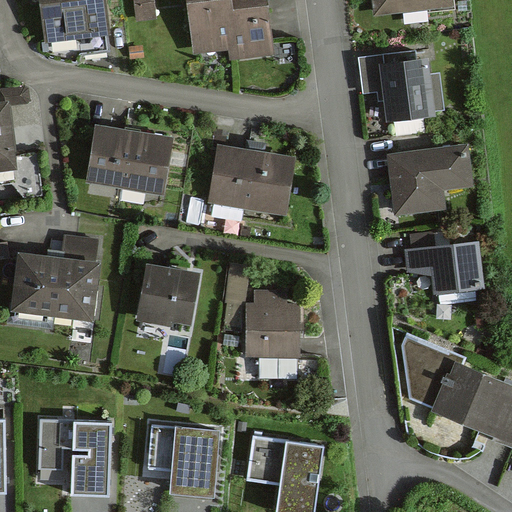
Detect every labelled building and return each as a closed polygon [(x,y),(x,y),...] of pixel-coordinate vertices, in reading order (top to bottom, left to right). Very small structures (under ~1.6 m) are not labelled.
[(39,0),(45,47),(111,39),(106,0),(39,0)] [(158,21),(155,0),(136,0),(139,23),(158,21)] [(233,59),(243,58),(235,0),(189,0),(196,55),(232,51),(233,59)] [(271,0),(235,0),(238,18),(243,58),(278,54),(271,0)] [(457,5),(456,0),(372,0),(374,14),(457,5)] [(429,62),(418,63),(417,53),(383,56),(384,65),(381,65),(388,127),(434,122),(433,113),(444,112),(440,77),(430,78),(429,62)] [(42,199),(37,152),(16,154),(11,103),(0,104),(0,179),(8,178),(25,199),(42,199)] [(164,198),(174,141),(95,128),(85,185),(164,198)] [(242,220),(244,208),(288,214),(296,156),(267,152),(268,142),(246,139),(245,149),(225,146),(227,130),(215,128),(213,146),(217,146),(208,203),(213,204),(212,216),(242,220)] [(472,144),(389,154),(396,214),(448,207),(446,190),(477,186),(472,144)] [(434,298),(439,298),(440,307),(478,303),(476,293),(485,292),(481,254),(480,254),(479,244),(436,248),(434,233),(410,235),(410,251),(404,251),(407,273),(431,280),(434,298)] [(10,299),(7,324),(51,329),(53,317),(93,321),(103,240),(64,235),(62,258),(17,253),(12,299),(10,299)] [(8,242),(0,243),(0,261),(10,260),(8,242)] [(250,264),(230,262),(225,303),(245,305),(250,264)] [(138,316),(141,317),(138,333),(173,339),(176,322),(193,325),(202,273),(146,264),(138,316)] [(302,303),(290,303),(290,293),(256,293),(256,303),(246,303),(246,357),(262,357),(262,374),(299,374),(299,356),(302,356),(302,303)] [(511,444),(511,366),(429,333),(425,341),(408,333),(403,345),(412,400),(436,409),(434,413),(511,444)] [(110,423),(42,421),(41,470),(71,471),(70,500),(108,501),(110,423)] [(220,433),(152,428),(149,471),(172,473),(170,500),(215,503),(220,433)] [(314,511),(324,445),(256,435),(251,478),(282,482),(277,511),(314,511)]
